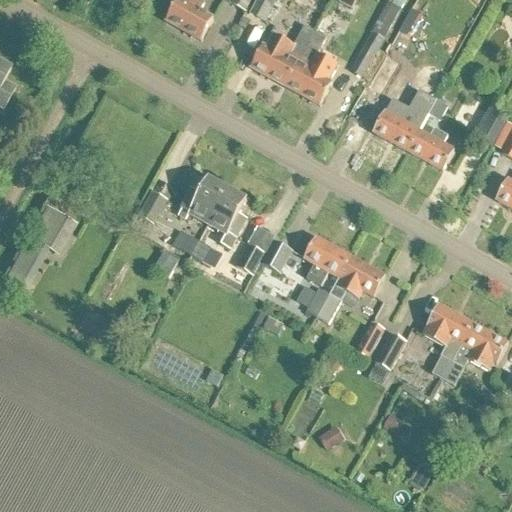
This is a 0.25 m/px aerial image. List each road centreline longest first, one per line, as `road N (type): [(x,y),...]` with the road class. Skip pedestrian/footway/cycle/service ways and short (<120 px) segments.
road 1 (unclassified): [(511,280),(1,0)]
road 2 (track): [(92,50),(0,216)]
